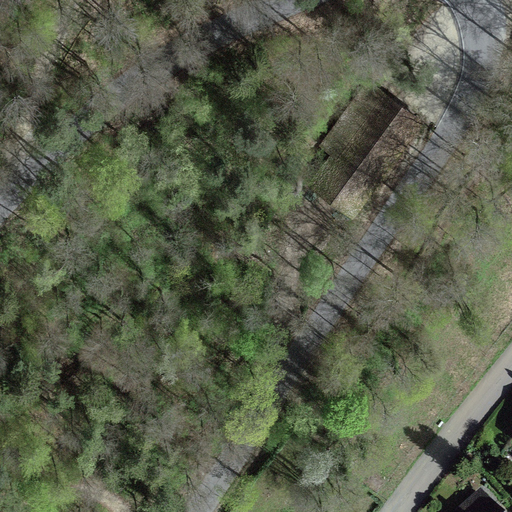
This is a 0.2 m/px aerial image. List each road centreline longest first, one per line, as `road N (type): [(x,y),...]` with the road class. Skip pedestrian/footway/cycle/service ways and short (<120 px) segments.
road 1 (unclassified): [(196,511),(465,104),(482,33),(469,0)]
road 2 (unclassified): [(293,0),(157,61),(0,200)]
road 3 (track): [(59,0),(23,106),(13,186)]
road 4 (residential): [(394,511),(511,359)]
